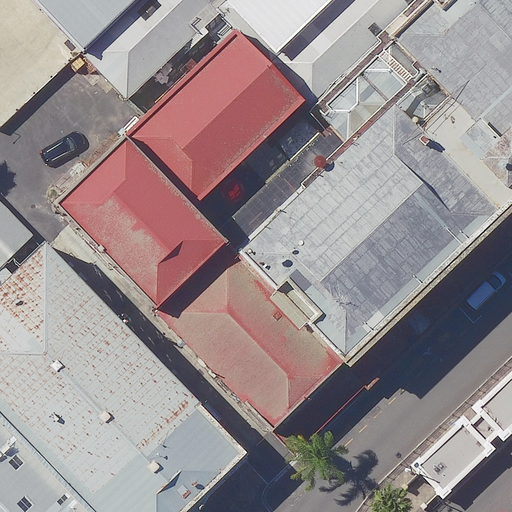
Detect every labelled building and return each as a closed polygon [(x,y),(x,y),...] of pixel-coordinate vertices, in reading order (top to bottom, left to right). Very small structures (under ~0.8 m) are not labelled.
[(118,0),(0,0),(0,56),(27,85),(44,69),(118,0)] [(403,0),(118,0),(44,69),(97,125),(186,42),(265,128),(327,71),(403,0)] [(511,172),(511,45),(469,0),(403,0),(327,71),(361,107),(173,281),(275,391),(511,172)] [(0,109),(27,85),(0,56),(0,109)] [(239,129),(174,60),(64,162),(129,231),(239,129)] [(164,269),(64,162),(0,221),(0,240),(90,337),(164,269)] [(0,285),(0,511),(159,511),(188,486),(0,285)] [(511,424),(511,379),(413,471),(435,495),(511,424)]
